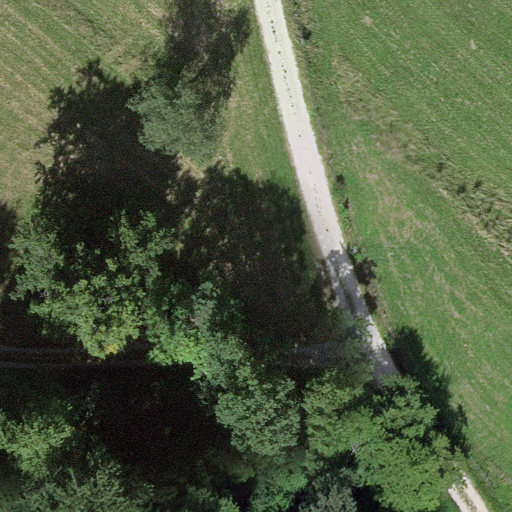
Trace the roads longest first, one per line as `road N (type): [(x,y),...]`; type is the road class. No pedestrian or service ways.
road 1 (track): [(258,0),(319,249),(384,393),(465,511)]
road 2 (track): [(0,335),(120,367),(384,393)]
road 3 (track): [(120,367),(62,433),(73,511)]
